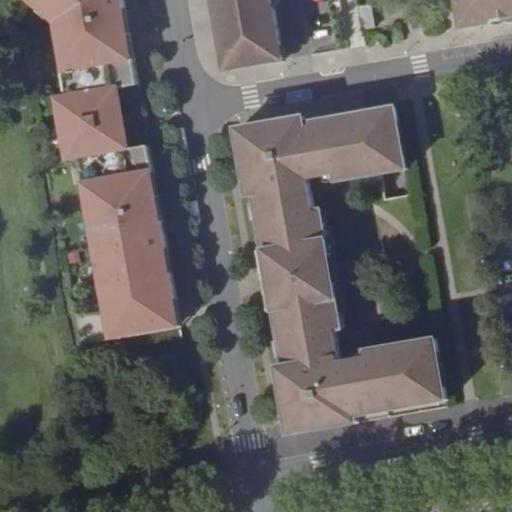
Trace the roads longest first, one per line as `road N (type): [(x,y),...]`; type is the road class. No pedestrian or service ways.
road 1 (residential): [(263,511),(185,109)]
road 2 (residential): [(511,51),(185,109)]
